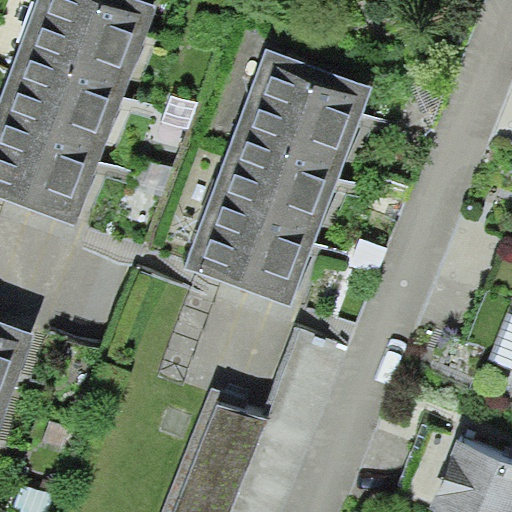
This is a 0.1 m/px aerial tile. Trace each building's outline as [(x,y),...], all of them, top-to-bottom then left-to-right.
[(157,4),(146,0),(50,0),(0,133),(0,177),(80,207),(157,4)] [(379,84),(279,46),(198,254),(298,292),(379,84)] [(0,443),(44,331),(0,313),(0,443)] [(511,346),(500,374),(511,379),(511,346)] [(236,511),(273,422),(223,401),(177,511),(236,511)] [(511,511),(511,454),(466,433),(433,504),(451,511),(511,511)]
